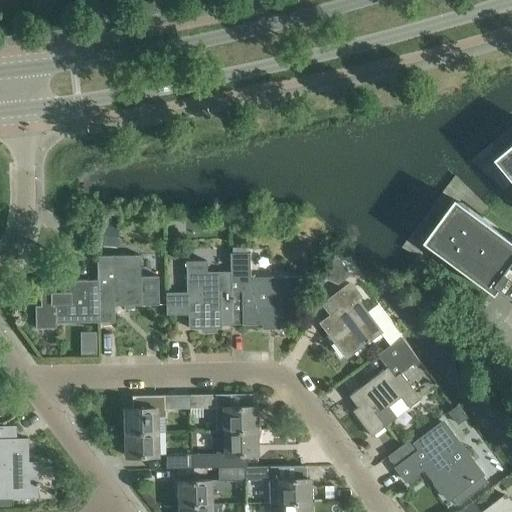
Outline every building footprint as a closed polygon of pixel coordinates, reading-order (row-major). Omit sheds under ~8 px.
[(511,152),(498,164),(508,176),(511,180),(511,152)] [(497,286),(500,288),(511,297),(511,240),(488,223),(482,218),(474,213),(460,203),(429,245),(441,254),(449,260),(491,291),(492,292),(497,286)] [(100,215),(99,223),(104,224),(101,244),(114,246),(116,246),(120,217),(121,211),(101,208),(100,215)] [(333,250),(323,275),(334,280),(347,269),(333,250)] [(250,252),(231,253),(231,272),(232,324),(262,324),(262,328),(280,328),(279,309),(293,308),(293,298),(304,298),(303,276),(253,277),(253,275),(251,275),(250,252)] [(99,280),(99,321),(116,321),(115,305),(124,305),(125,308),(134,308),(135,304),(160,304),(160,276),(142,276),(141,254),(98,255),(99,280)] [(166,292),(167,314),(177,314),(177,312),(189,312),(189,328),(201,328),(201,331),(206,332),(211,332),(215,331),(215,328),(221,328),(221,324),(232,324),(231,272),(207,272),(207,261),(187,261),(187,292),(166,292)] [(99,279),(40,280),(41,305),(35,305),(36,327),(56,327),(56,322),(99,321),(99,280),(99,279)] [(332,314),(321,322),(346,356),(380,330),(390,344),(401,336),(402,335),(377,303),(366,312),(355,298),(359,295),(350,283),(331,297),(323,303),(332,314)] [(386,366),(348,395),(357,406),(352,410),(371,435),(394,418),(386,407),(401,396),(409,407),(420,398),(401,372),(418,359),(401,336),(390,344),(377,354),(386,366)] [(231,393),(190,394),(191,407),(215,407),(216,430),(256,429),(259,429),(259,414),(255,414),(255,405),(231,406),(231,393)] [(191,407),(190,394),(164,395),(164,408),(191,407)] [(132,407),(125,407),(125,431),(157,431),(156,418),(164,418),(164,408),(164,395),(132,395),(132,397),(134,397),(135,407),(132,407)] [(459,403),(448,412),(454,420),(465,412),(459,403)] [(396,467),(395,467),(405,480),(425,465),(429,472),(428,473),(445,495),(448,499),(451,496),(457,505),(488,482),(482,473),(479,469),(442,421),(418,440),(423,447),(396,467)] [(0,497),(12,497),(38,497),(38,485),(39,485),(39,481),(37,481),(37,462),(26,462),(25,455),(28,455),(27,438),(15,438),(15,426),(5,426),(0,426),(0,497)] [(218,466),(244,466),(246,466),(248,453),(257,453),(256,429),(216,430),(217,454),(191,454),(191,467),(218,467),(218,466)] [(157,431),(125,431),(126,456),(157,455),(157,431)] [(166,467),(191,467),(191,454),(166,454),(166,467)] [(246,466),(244,466),(244,478),(270,478),(271,502),(279,502),(310,501),(309,477),(305,477),(305,465),(246,466)] [(219,478),(244,478),(244,466),(218,466),(218,467),(219,478)] [(511,481),(508,477),(498,484),(509,498),(511,496),(511,481)] [(178,480),(179,504),(211,503),(210,479),(178,480)] [(12,497),(0,497),(0,507),(12,507),(12,497)] [(511,511),(501,497),(481,511),(511,511)] [(310,511),(310,501),(279,502),(278,511),(310,511)] [(211,503),(179,504),(179,511),(220,511),(221,503),(211,503)]
